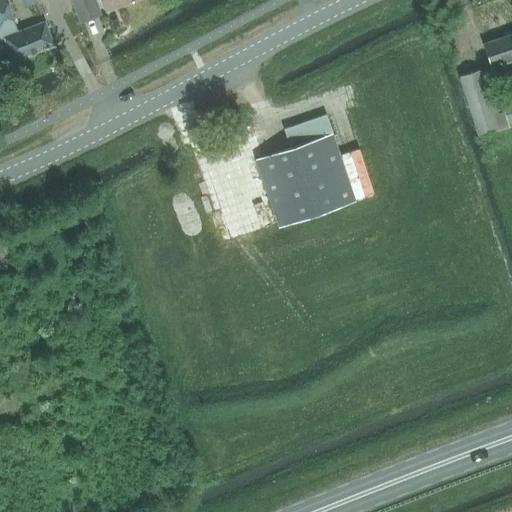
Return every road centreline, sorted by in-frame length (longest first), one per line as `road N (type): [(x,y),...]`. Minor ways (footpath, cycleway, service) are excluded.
road 1 (unclassified): [(0,174),(347,0)]
road 2 (primary): [(511,438),(319,511)]
